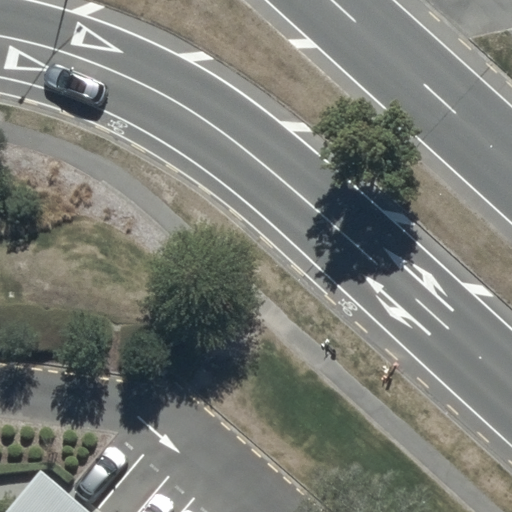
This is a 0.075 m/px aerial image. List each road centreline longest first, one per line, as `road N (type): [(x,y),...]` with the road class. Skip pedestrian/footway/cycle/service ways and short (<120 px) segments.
road 1 (primary): [(511,388),(273,172),(189,112),(102,69),(0,39)]
road 2 (primary): [(326,0),(511,170)]
